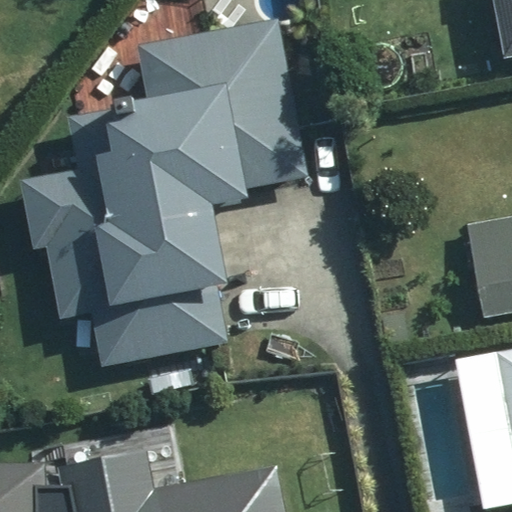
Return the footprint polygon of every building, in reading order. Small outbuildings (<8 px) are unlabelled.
[(511,64),(511,0),(483,0),(496,67),(511,64)] [(134,55),(144,109),(61,125),(72,182),(13,193),(24,251),(45,247),(60,325),(85,320),(96,376),(227,351),(202,222),(237,216),(232,192),(302,179),(273,28),(134,55)] [(511,217),(462,228),(484,333),(511,326),(511,217)] [(511,511),(511,358),(454,369),(482,511),(511,511)] [(0,511),(302,511),(295,471),(164,494),(155,442),(55,459),(0,456),(0,511)]
